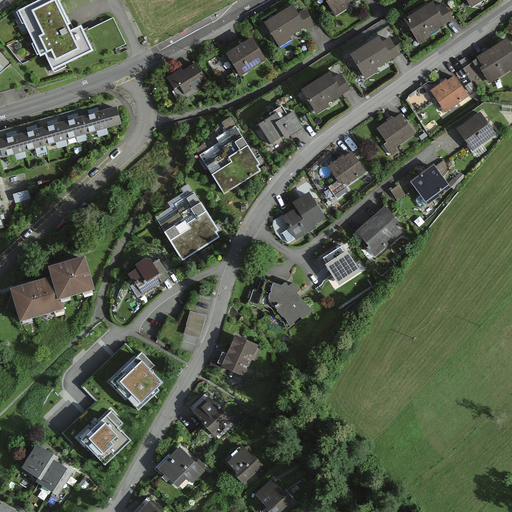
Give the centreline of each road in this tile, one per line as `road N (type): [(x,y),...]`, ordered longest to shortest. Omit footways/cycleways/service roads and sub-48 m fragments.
road 1 (residential): [(511,6),(342,122),(282,180),(252,224)]
road 2 (residential): [(252,224),(213,332),(117,511)]
road 3 (residential): [(129,66),(144,110),(138,136),(0,269)]
road 4 (residential): [(252,224),(282,249),(310,248),(452,140)]
road 5 (track): [(110,263),(197,114)]
road 6 (tertiary): [(129,66),(0,113)]
road 7 (tertiary): [(257,0),(142,61)]
